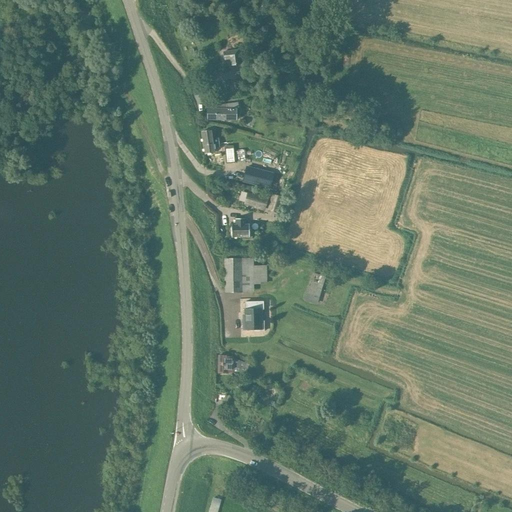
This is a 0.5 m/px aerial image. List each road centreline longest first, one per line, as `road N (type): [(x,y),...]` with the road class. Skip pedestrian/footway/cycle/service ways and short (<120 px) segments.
road 1 (unclassified): [(189,449),(173,164),(126,0)]
road 2 (tertiary): [(357,511),(225,448),(189,449)]
